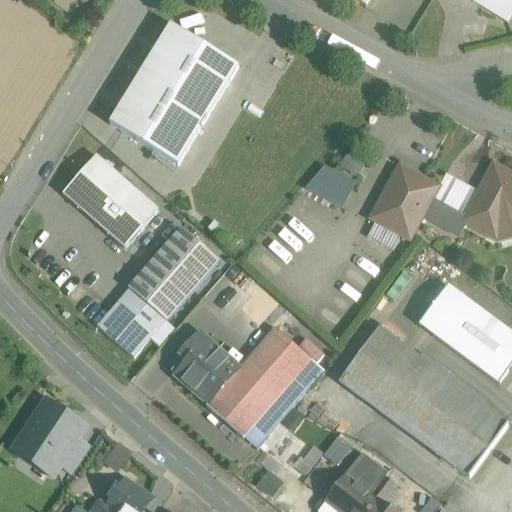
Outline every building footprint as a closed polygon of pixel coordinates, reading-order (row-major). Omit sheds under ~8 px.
[(511,0),(484,0),(480,8),(508,25),(511,18),(511,0)] [(240,69),(172,27),(110,127),(179,169),(240,69)] [(160,213),(97,158),(64,196),(126,251),(160,213)] [(342,209),(355,183),(320,165),(306,191),(342,209)] [(511,176),(494,167),(480,194),(466,219),(463,224),(465,225),(488,237),(496,223),(510,219),(511,220),(511,176)] [(439,190),(401,169),(390,188),(429,209),(434,201),(433,201),(439,190)] [(433,201),(434,201),(466,219),(480,194),(447,176),(439,190),(433,201)] [(429,209),(390,188),(372,221),(411,242),(424,218),(429,209)] [(459,237),(465,225),(463,224),(466,219),(434,201),(429,209),(424,218),(459,237)] [(237,243),(219,227),(213,234),(231,250),(237,243)] [(392,248),(397,238),(384,230),(378,241),(392,248)] [(182,231),(130,291),(168,324),(220,264),(182,231)] [(511,367),(511,335),(449,288),(420,326),(498,385),(511,367)] [(168,324),(130,291),(97,329),(134,360),(151,341),(160,349),(175,331),(168,324)] [(240,371),(207,409),(243,440),(245,438),(312,362),(275,330),(240,371)] [(496,418),(379,331),(341,383),(457,470),(496,418)] [(240,371),(208,343),(177,379),(209,406),(207,409),(240,371)] [(312,362),(245,438),(258,450),(325,373),(312,362)] [(43,397),(9,455),(54,481),(61,469),(72,475),(90,445),(82,440),(91,425),(43,397)] [(496,418),(457,470),(470,479),(508,427),(496,418)] [(339,441),(325,459),(338,470),(353,451),(339,441)] [(283,468),(264,453),(250,472),(260,480),(267,471),(276,477),(283,468)] [(389,511),(383,507),(371,498),(385,480),(389,475),(363,456),(347,479),(320,511),(389,511)] [(279,483),(269,474),(259,487),(269,495),(279,483)] [(385,480),(371,498),(383,507),(397,489),(385,480)] [(117,487),(108,499),(113,502),(108,509),(99,503),(92,511),(144,511),(153,501),(126,483),(121,490),(117,487)]
